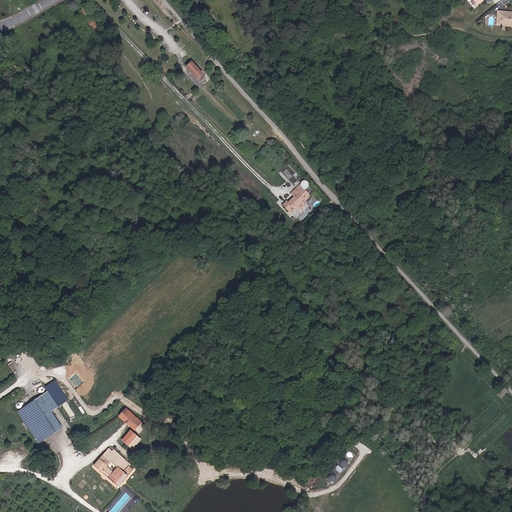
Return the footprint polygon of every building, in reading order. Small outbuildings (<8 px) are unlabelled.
[(87,7),(79,14),(86,22),(94,15),(87,7)] [(500,24),(508,24),(508,26),(511,26),(511,13),(497,13),(496,20),(500,20),(500,24)] [(94,22),(90,26),(99,36),(103,32),(94,22)] [(205,77),(194,64),(188,69),(201,81),(205,77)] [(297,189),(298,190),(294,195),(295,196),(290,202),(288,201),(284,205),(291,211),(293,210),(295,212),(297,210),(296,209),(298,206),(300,209),(301,208),(306,203),(304,201),(311,194),(306,189),(309,187),(308,182),(307,180),(302,181),(297,189)] [(311,194),(304,201),(306,203),(308,200),(307,199),(312,195),(311,194)] [(321,353),(343,342),(336,330),(315,341),(321,353)] [(346,358),(339,364),(349,376),(356,371),(346,358)] [(63,429),(53,413),(58,410),(48,393),(18,412),(38,444),(63,429)] [(120,418),(136,431),(142,424),(127,410),(120,418)] [(146,427),(142,424),(136,431),(139,434),(146,427)] [(123,441),(129,446),(136,437),(131,432),(123,441)] [(141,442),(136,437),(129,446),(134,450),(141,442)] [(118,449),(116,448),(113,452),(109,449),(95,466),(119,487),(134,471),(129,467),(131,465),(116,452),(118,449)] [(113,511),(114,511),(116,511),(120,505),(113,501),(106,511),(113,511)]
